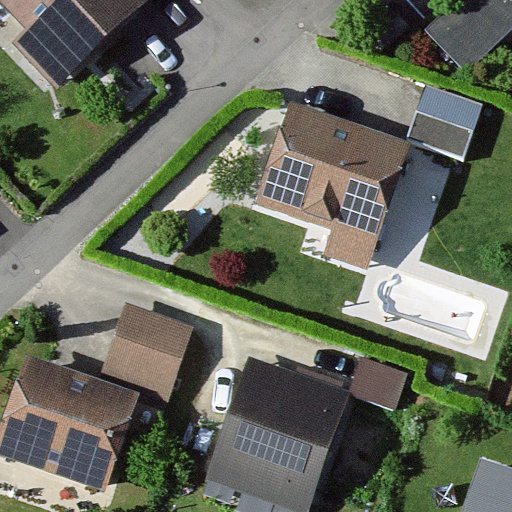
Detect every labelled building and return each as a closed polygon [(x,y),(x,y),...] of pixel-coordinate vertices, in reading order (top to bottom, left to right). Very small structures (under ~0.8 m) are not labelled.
[(0,0),(0,2),(31,33),(18,46),(60,88),(144,6),(138,0),(0,0)] [(511,4),(508,0),(463,0),(428,34),(466,74),(511,31),(511,4)] [(428,89),(419,116),(474,136),(483,109),(428,89)] [(296,109),(261,207),(336,234),(329,256),(364,266),(399,145),(296,109)] [(419,116),(409,144),(464,163),(474,136),(419,116)] [(31,361),(0,450),(0,459),(103,495),(137,395),(165,405),(190,332),(128,311),(103,385),(31,361)] [(248,358),(201,486),(272,511),(308,511),(351,396),(248,358)] [(511,511),(511,480),(483,471),(468,511),(511,511)]
